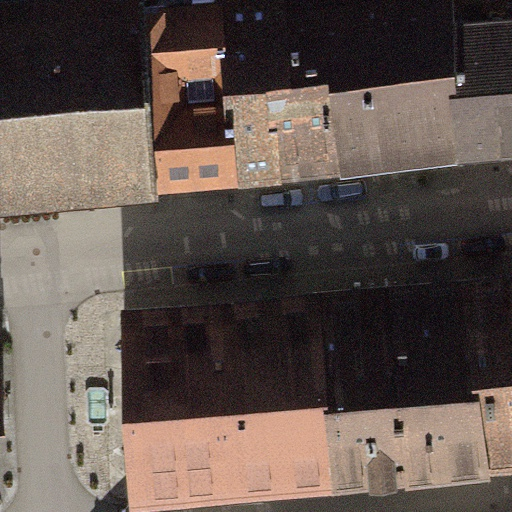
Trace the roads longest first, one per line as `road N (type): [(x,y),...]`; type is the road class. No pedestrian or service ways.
road 1 (residential): [(511,207),(37,247)]
road 2 (residential): [(55,511),(37,247)]
